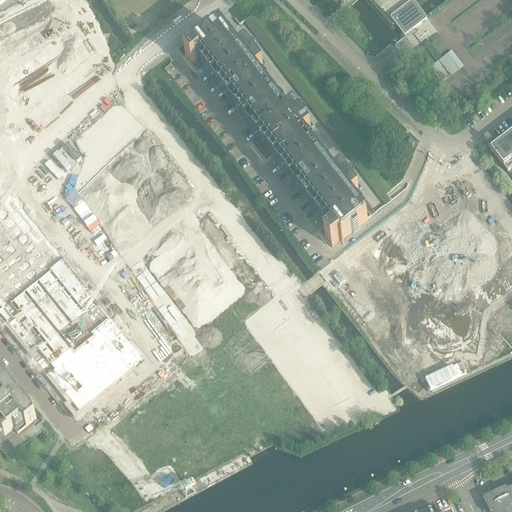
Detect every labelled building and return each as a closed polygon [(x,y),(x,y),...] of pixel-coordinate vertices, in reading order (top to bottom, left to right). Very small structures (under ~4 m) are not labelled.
[(426,18),(413,0),(392,17),(391,17),(391,18),(391,19),(405,37),(426,21),(426,20),(427,19),(426,18)] [(252,14),(242,21),(243,22),(377,196),(387,189),(252,14)] [(0,44),(0,118),(27,140),(38,126),(42,129),(48,122),(71,99),(101,74),(44,15),(16,38),(0,44)] [(310,203),(326,223),(330,229),(321,235),(332,249),(333,248),(332,248),(340,242),(342,245),(343,244),(340,240),(342,239),(342,240),(368,221),(367,219),(366,220),(350,199),(359,192),(358,192),(349,199),(341,188),(350,182),(350,181),(341,188),(337,183),(346,176),(341,170),(333,177),(302,137),(311,130),(310,130),(302,136),(292,123),(300,117),(294,108),(285,115),(254,75),(263,68),(258,62),(250,69),(246,64),(255,57),(254,57),(245,64),(237,53),(246,46),(237,53),(225,37),(234,30),(230,24),(229,25),(229,24),(221,30),(221,29),(184,57),(195,71),(204,64),(224,90),(227,87),(265,137),(253,146),(263,160),(275,151),(313,200),(310,203)] [(452,53),(429,70),(441,85),(464,68),(452,53)] [(174,69),(171,65),(164,70),(168,75),(174,69)] [(511,168),(511,129),(493,144),(488,138),(487,138),(486,138),(485,138),(485,139),(484,139),(484,140),(484,141),(484,142),(488,148),(507,172),(511,168)] [(0,317),(13,334),(61,393),(78,414),(142,362),(0,186),(0,317)] [(454,189),(430,207),(470,258),(483,248),(485,250),(495,242),(454,189)] [(357,281),(344,291),(363,315),(366,313),(376,326),(378,325),(388,338),(408,322),(388,296),(404,284),(383,258),(356,279),(357,281)] [(466,286),(442,304),(450,315),(449,316),(468,340),(497,317),(473,286),(468,290),(466,286)] [(0,449),(8,460),(44,430),(40,425),(44,422),(44,421),(40,424),(26,407),(32,402),(31,402),(20,388),(14,392),(0,374),(0,449)] [(511,511),(511,485),(492,494),(490,490),(481,494),(489,511),(511,511)]
